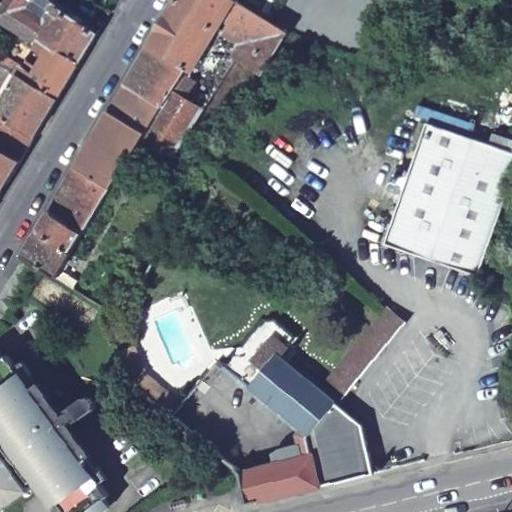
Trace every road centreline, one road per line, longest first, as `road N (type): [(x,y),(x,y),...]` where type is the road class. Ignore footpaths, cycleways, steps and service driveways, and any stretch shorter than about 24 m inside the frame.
road 1 (residential): [(147,0),(0,243)]
road 2 (secondary): [(511,475),(360,511)]
